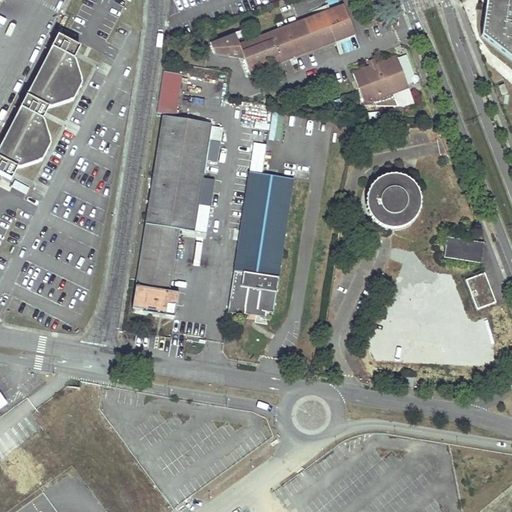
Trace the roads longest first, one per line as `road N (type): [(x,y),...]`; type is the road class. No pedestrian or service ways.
road 1 (unclassified): [(156,0),(101,353)]
road 2 (residential): [(408,0),(511,264)]
road 3 (unknown): [(210,372),(237,131)]
road 4 (unclassified): [(305,389),(101,353)]
road 5 (residential): [(511,188),(444,0)]
road 6 (unclassified): [(98,374),(285,413)]
road 7 (unclassified): [(329,435),(378,424),(511,445)]
road 8 (unknown): [(91,373),(84,420),(141,511)]
road 9 (unclassified): [(447,410),(324,391)]
